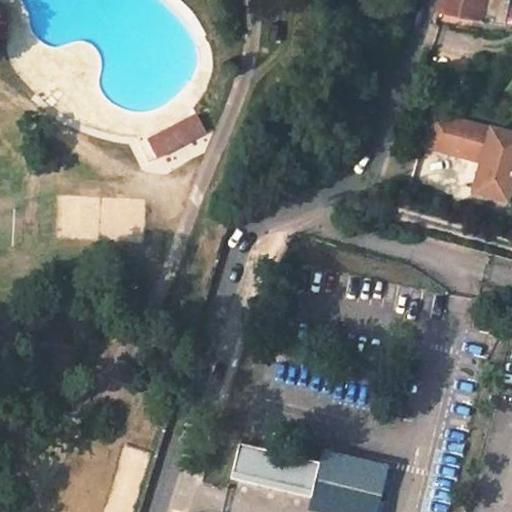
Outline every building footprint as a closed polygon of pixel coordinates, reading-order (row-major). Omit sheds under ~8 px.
[(511,15),(511,0),(439,0),(434,17),(499,31),(506,29),(509,27),(511,15)] [(12,11),(0,11),(0,49),(12,50),(12,11)] [(269,25),(265,42),(274,44),(278,26),(269,25)] [(511,131),(435,109),(425,142),(485,160),(476,191),(509,200),(511,191),(511,131)] [(194,113),(145,139),(154,158),(204,131),(194,113)] [(317,465),(236,445),(231,474),(310,493),(317,465)]
